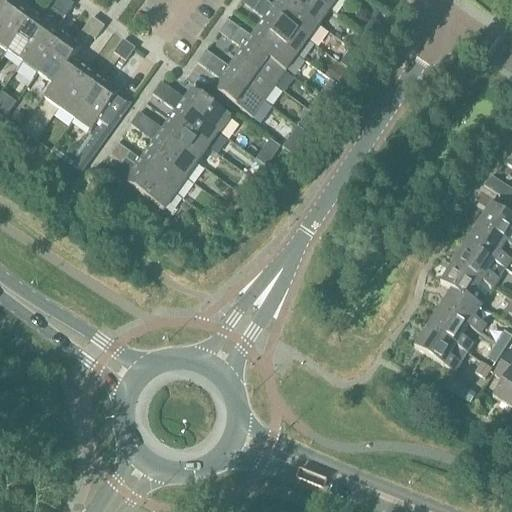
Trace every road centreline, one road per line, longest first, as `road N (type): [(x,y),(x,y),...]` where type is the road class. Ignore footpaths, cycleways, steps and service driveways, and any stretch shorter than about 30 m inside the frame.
road 1 (tertiary): [(275,273),(447,20)]
road 2 (secondary): [(448,511),(238,421)]
road 3 (secondary): [(221,454),(393,511)]
road 4 (secondary): [(26,305),(41,327),(126,397)]
road 5 (secondary): [(145,369),(55,312),(26,305)]
